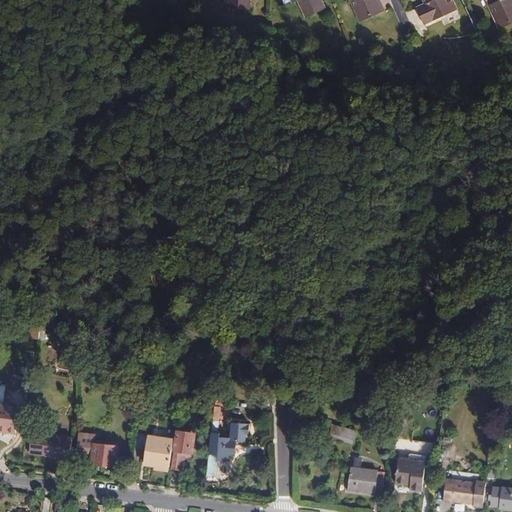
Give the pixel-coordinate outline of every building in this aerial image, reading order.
[(227,0),(227,8),(250,9),(250,0),(227,0)] [(297,0),(298,0),(305,17),(326,8),(322,0),(297,0)] [(349,0),(359,20),(371,15),(372,16),(385,10),(380,0),(349,0)] [(426,0),(427,1),(424,3),(416,7),(425,23),(447,13),(446,12),(451,10),(452,11),(457,9),(453,0),(426,0)] [(511,0),(487,0),(489,5),(488,5),(498,27),(510,22),(511,23),(511,22),(511,0)] [(9,312),(4,324),(25,332),(30,320),(9,312)] [(3,400),(0,399),(0,430),(16,433),(18,410),(9,409),(10,400),(3,400)] [(221,406),(215,406),(212,432),(209,454),(218,455),(217,460),(219,460),(229,461),(229,454),(236,455),(237,442),(246,442),(247,434),(249,434),(250,423),(231,422),(231,437),(220,436),(220,433),(217,433),(221,406)] [(348,442),(349,430),(333,425),(330,436),(348,442)] [(177,430),(174,451),(183,452),(187,452),(193,453),(196,433),(177,430)] [(70,458),(73,437),(32,432),(29,453),(70,458)] [(95,443),(95,440),(96,434),(80,433),(77,458),(92,459),(92,464),(116,466),(118,445),(95,443)] [(173,439),(149,435),(145,464),(169,468),(173,439)] [(183,452),(174,451),(172,468),(180,469),(181,459),(183,452)] [(408,452),(407,459),(426,461),(427,455),(408,452)] [(218,455),(209,454),(207,476),(217,477),(219,460),(217,460),(218,455)] [(426,461),(407,459),(399,458),(395,482),(410,484),(410,489),(422,491),(426,461)] [(379,471),(351,468),(348,489),(376,493),(382,494),(386,472),(379,471)] [(483,507),(486,482),(477,480),(476,483),(446,479),(443,502),(473,504),(473,505),(483,507)] [(511,488),(502,487),(499,508),(511,509),(511,488)]
